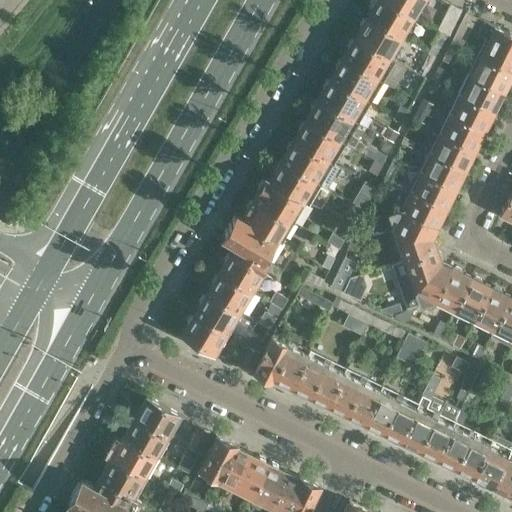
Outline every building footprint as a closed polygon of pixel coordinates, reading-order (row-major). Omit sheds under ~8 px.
[(372,6),(367,14),(402,35),(415,15),(390,0),(371,0),(371,2),(372,6)] [(390,0),(415,15),(423,0),(390,0)] [(450,2),(447,8),(437,28),(449,35),(459,16),(458,15),(463,8),(450,2)] [(466,10),(462,17),(451,39),(463,45),(477,16),(466,10)] [(402,35),(367,14),(366,16),(362,17),(358,23),(360,27),(355,35),(390,56),(402,35)] [(487,36),(479,52),(511,68),(511,32),(483,18),(476,31),(487,36)] [(390,56),(355,35),(354,37),(350,37),(347,43),(348,47),(343,56),(378,77),(390,56)] [(441,51),(447,39),(439,35),(433,46),(441,51)] [(450,48),(444,59),(452,64),(458,52),(450,48)] [(431,52),(423,67),(430,71),(438,56),(431,52)] [(511,68),(479,52),(469,72),(504,89),(505,88),(507,87),(511,80),(509,77),(511,71),(511,68)] [(335,68),(330,77),(365,97),(378,77),(343,56),(342,58),(338,58),(334,65),(335,68)] [(441,67),(434,79),(442,83),(449,71),(441,67)] [(469,72),(460,91),(494,108),(495,107),(498,105),(501,99),(500,96),(504,89),(469,72)] [(324,89),(318,98),(353,118),(365,97),(330,77),(329,79),(325,80),(322,85),(324,89)] [(447,85),(443,93),(452,97),(456,90),(447,85)] [(494,108),(460,91),(450,110),(484,128),(485,126),(488,125),(491,119),(490,116),(494,108)] [(311,109),(305,119),(340,139),(353,118),(318,98),(317,99),(313,100),(310,105),(311,109)] [(403,105),(397,116),(405,121),(411,111),(403,105)] [(423,121),(428,112),(417,107),(412,116),(423,121)] [(484,128),(450,110),(441,130),(475,147),(476,145),(479,144),(482,139),(481,135),(484,128)] [(299,130),(293,139),(328,160),(340,139),(305,119),(305,120),(301,120),(297,126),(299,130)] [(389,127),(384,136),(394,142),(400,133),(389,127)] [(441,130),(431,149),(465,166),(466,165),(469,164),(472,158),(471,155),(475,147),(441,130)] [(356,137),(351,146),(383,165),(388,156),(356,137)] [(418,142),(406,137),(403,145),(414,150),(418,142)] [(286,151),(281,160),(315,181),(328,160),(293,139),(293,140),(289,141),(285,147),(286,151)] [(431,149),(422,168),(456,185),(456,184),(460,183),(463,177),(462,174),(465,166),(431,149)] [(397,156),(388,176),(395,179),(404,160),(397,156)] [(373,159),(367,170),(377,175),(383,165),(373,159)] [(274,171),(269,180),(300,199),(303,201),(315,181),(281,160),(280,161),(276,161),(273,167),(274,171)] [(422,168),(412,188),(446,205),(447,204),(450,202),(452,197),(452,194),(456,185),(422,168)] [(398,182),(387,177),(383,185),(395,190),(398,182)] [(257,191),(253,198),(289,219),(300,199),(269,180),(265,178),(263,181),(260,181),(256,187),(257,191)] [(352,201),(363,208),(375,188),(364,181),(352,201)] [(511,186),(500,210),(506,213),(506,217),(511,219),(511,186)] [(412,188),(403,206),(404,208),(436,224),(437,223),(440,222),(443,216),(442,212),(446,205),(412,188)] [(241,217),(276,237),(277,238),(289,219),(253,198),(252,200),(248,200),(245,207),(245,210),(241,217)] [(356,205),(349,215),(357,220),(363,209),(356,205)] [(404,208),(403,206),(388,212),(403,258),(436,247),(436,246),(437,243),(435,238),(432,236),(431,234),(436,224),(404,208)] [(236,243),(231,251),(265,270),(266,268),(263,266),(267,260),(268,258),(265,255),(276,237),(241,217),(234,213),(222,235),(236,243)] [(346,242),(334,235),(330,242),(341,249),(346,242)] [(436,247),(403,258),(420,306),(428,303),(435,300),(451,266),(440,261),(440,259),(441,256),(439,250),(436,249),(436,247)] [(225,261),(219,271),(252,291),(265,270),(231,251),(228,252),(224,258),(225,261)] [(336,259),(327,254),(322,264),(331,269),(336,259)] [(344,255),(330,284),(340,289),(355,260),(344,255)] [(283,269),(267,260),(263,266),(266,268),(265,270),(278,278),(283,269)] [(451,266),(435,300),(440,303),(453,309),(470,275),(462,271),(460,268),(455,265),(451,266)] [(212,282),(207,292),(240,312),(252,291),(219,271),(219,272),(215,274),(211,279),(212,282)] [(324,279),(309,272),(306,278),(316,284),(321,284),(324,279)] [(365,285),(360,273),(348,278),(342,290),(358,298),(365,285)] [(470,275),(453,309),(473,319),(490,285),(482,281),(481,277),(475,275),(471,276),(470,275)] [(490,285),(473,319),(492,329),(509,295),(501,291),(500,287),(495,284),(490,285)] [(311,292),(302,287),(299,295),(308,300),(311,292)] [(275,291),(269,302),(281,309),(287,299),(275,291)] [(200,303),(194,312),(228,332),(240,312),(207,292),(206,293),(203,294),(199,300),(200,303)] [(321,296),(311,292),(308,300),(317,304),(321,296)] [(511,294),(510,296),(509,295),(492,329),(511,338),(511,294)] [(330,301),(321,296),(317,304),(326,309),(330,301)] [(346,302),(334,296),(330,304),(342,310),(346,302)] [(412,296),(397,301),(400,310),(409,306),(415,304),(412,296)] [(397,301),(379,308),(391,314),(400,310),(397,301)] [(359,308),(346,302),(342,310),(354,316),(359,308)] [(400,310),(391,314),(407,322),(414,309),(409,306),(400,310)] [(359,308),(354,316),(366,322),(371,314),(359,308)] [(265,311),(258,323),(269,329),(276,318),(265,311)] [(228,332),(194,312),(194,314),(190,314),(187,320),(188,323),(182,333),(215,353),(218,348),(228,332)] [(383,319),(371,313),(367,322),(379,328),(383,319)] [(395,325),(383,319),(379,328),(390,333),(395,325)] [(442,330),(426,322),(422,330),(438,338),(442,330)] [(406,331),(395,325),(390,333),(402,339),(406,331)] [(416,335),(407,330),(399,347),(408,352),(416,335)] [(258,360),(253,369),(277,380),(277,383),(282,385),(285,384),(290,387),(307,350),(271,332),(257,359),(258,360)] [(463,337),(456,334),(450,345),(457,349),(463,337)] [(426,340),(416,335),(408,352),(418,356),(426,340)] [(251,345),(260,349),(264,340),(255,336),(251,345)] [(241,358),(238,363),(249,368),(252,363),(253,364),(260,349),(247,343),(240,358),(241,358)] [(483,347),(476,344),(470,355),(477,359),(482,349),(483,347)] [(399,347),(395,354),(414,363),(418,356),(408,352),(399,347)] [(482,349),(477,359),(481,361),(486,351),(482,349)] [(307,350),(290,387),(311,397),(312,400),(318,403),(321,402),(327,405),(344,369),(307,350)] [(471,363),(456,355),(451,366),(465,373),(471,363)] [(344,369),(327,405),(348,415),(349,418),(354,421),(358,420),(362,422),(380,386),(344,369)] [(486,386),(492,374),(483,370),(477,382),(486,386)] [(434,457),(457,410),(458,409),(445,402),(438,415),(425,408),(432,396),(440,378),(430,374),(416,404),(398,440),(420,451),(421,454),(427,457),(431,455),(434,457)] [(499,418),(507,402),(511,391),(511,383),(507,382),(501,394),(491,414),(499,418)] [(380,386),(362,422),(385,433),(386,437),(391,439),(395,438),(398,440),(416,404),(380,386)] [(460,388),(455,397),(462,401),(467,391),(460,388)] [(462,401),(461,402),(469,406),(475,395),(467,391),(462,401)] [(147,394),(135,415),(170,436),(180,419),(180,418),(182,414),(147,394)] [(457,410),(434,457),(457,469),(458,472),(463,475),(467,474),(470,475),(487,439),(474,432),(468,429),(460,425),(466,414),(457,410)] [(170,436),(135,415),(123,436),(159,456),(170,436)] [(197,425),(195,430),(187,444),(200,451),(207,435),(206,435),(208,430),(197,425)] [(238,467),(246,449),(216,433),(213,438),(212,438),(196,470),(217,480),(218,478),(226,461),(238,467)] [(159,456),(123,436),(111,456),(148,476),(159,456)] [(487,439),(470,475),(472,476),(473,480),(478,482),(482,481),(503,491),(510,477),(498,471),(507,452),(508,449),(489,440),(487,439)] [(226,461),(218,478),(250,494),(266,461),(265,461),(263,457),(259,455),(256,456),(246,451),(247,449),(246,449),(238,467),(226,461)] [(511,454),(507,452),(498,471),(510,477),(503,491),(511,495),(511,454)] [(196,458),(185,453),(179,465),(190,471),(196,458)] [(111,456),(99,476),(130,493),(136,496),(136,495),(148,476),(111,456)] [(266,461),(250,494),(281,509),(290,493),(279,487),(286,471),(277,466),(275,463),(271,461),(268,463),(266,461)] [(290,493),(281,509),(281,510),(276,508),(273,511),(306,511),(319,485),(298,474),(297,477),(286,471),(279,487),(290,493)] [(66,503),(73,507),(76,509),(77,506),(87,511),(126,511),(136,497),(130,493),(99,476),(93,487),(80,480),(66,503)] [(167,486),(182,493),(187,483),(172,476),(167,486)] [(207,498),(185,487),(181,495),(204,506),(207,498)] [(165,497),(159,509),(164,511),(169,511),(175,502),(165,497)] [(215,511),(219,504),(217,503),(218,501),(211,497),(206,507),(215,511)] [(348,499),(341,511),(367,511),(368,511),(369,509),(348,499)]
